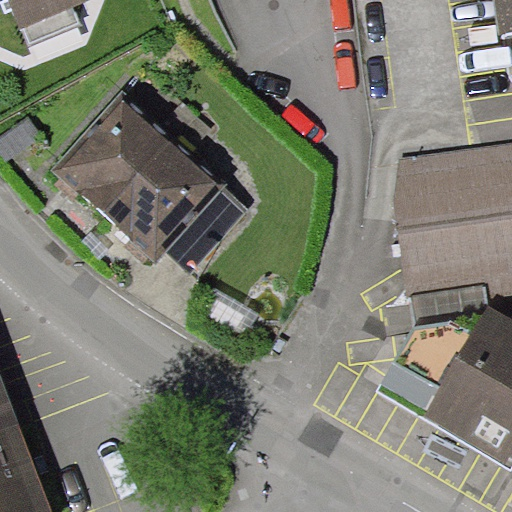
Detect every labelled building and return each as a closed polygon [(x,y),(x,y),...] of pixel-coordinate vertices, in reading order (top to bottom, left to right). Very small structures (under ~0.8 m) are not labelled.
[(9,0),(21,28),(22,28),(74,7),(89,0),(9,0)] [(511,0),(494,0),(500,33),(511,31),(511,0)] [(81,25),(74,7),(22,28),(30,46),(81,25)] [(172,136),(122,92),(54,168),(103,212),(172,136)] [(30,116),(0,136),(0,154),(4,160),(43,134),(30,116)] [(226,187),(172,136),(103,212),(156,260),(166,251),(226,187)] [(511,141),(399,156),(393,199),(407,294),(412,293),(487,283),(491,298),(511,294),(511,141)] [(249,209),(226,187),(166,251),(189,273),(249,209)] [(412,293),(414,327),(483,317),(490,306),(491,298),(487,283),(412,293)] [(511,319),(490,306),(483,317),(424,419),(511,470),(511,468),(511,319)] [(0,428),(18,422),(0,374),(0,428)] [(0,511),(52,511),(18,422),(0,428),(0,511)]
